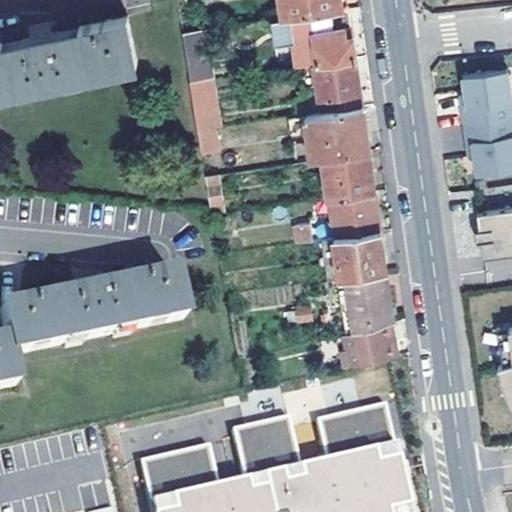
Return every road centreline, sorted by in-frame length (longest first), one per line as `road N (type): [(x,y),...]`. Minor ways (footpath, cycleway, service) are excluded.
road 1 (residential): [(461,469),(401,40)]
road 2 (residential): [(167,253),(0,238)]
